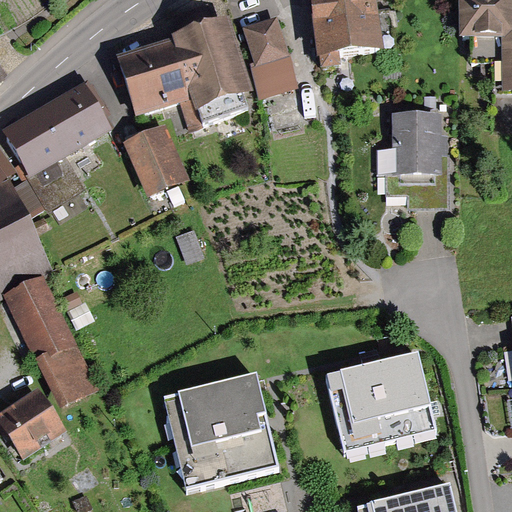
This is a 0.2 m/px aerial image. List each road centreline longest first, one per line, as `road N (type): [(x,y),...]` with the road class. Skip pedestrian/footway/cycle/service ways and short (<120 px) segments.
road 1 (residential): [(421,290),(458,347),(485,511)]
road 2 (tertiary): [(0,116),(77,44),(143,0)]
